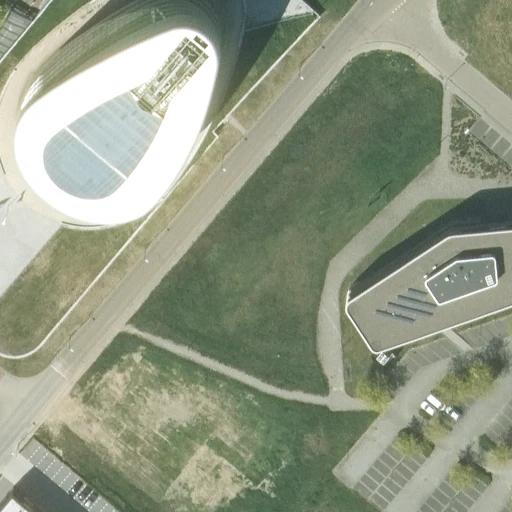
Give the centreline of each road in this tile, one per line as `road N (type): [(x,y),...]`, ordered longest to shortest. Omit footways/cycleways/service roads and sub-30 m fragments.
road 1 (unclassified): [(0,443),(374,6)]
road 2 (unclassified): [(374,6),(511,120)]
